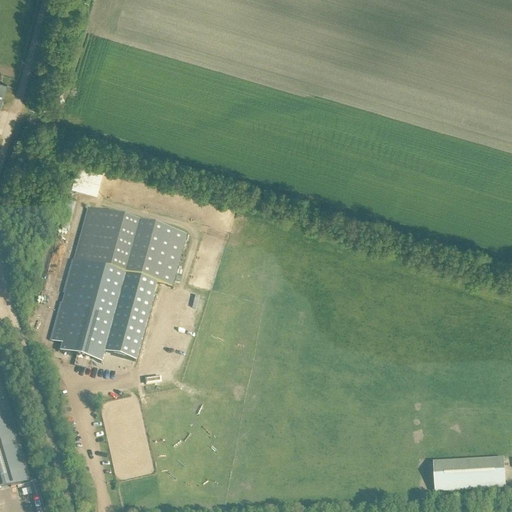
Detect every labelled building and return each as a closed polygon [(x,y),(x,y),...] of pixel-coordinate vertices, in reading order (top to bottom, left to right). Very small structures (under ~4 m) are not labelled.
[(73,187),(99,193),(104,172),(78,165),(73,187)] [(77,201),(68,198),(67,203),(68,204),(61,230),(68,232),(77,201)] [(83,265),(73,263),(52,342),(62,345),(60,354),(100,365),(103,355),(135,364),(156,285),(171,289),(185,237),(87,211),(76,254),(86,257),(83,265)] [(0,491),(30,483),(0,381),(0,491)] [(294,431),(294,407),(282,407),(282,431),(294,431)] [(267,433),(267,420),(234,422),(234,434),(267,433)] [(398,461),(398,453),(382,453),(382,475),(399,475),(399,467),(390,467),(390,461),(398,461)] [(504,461),(433,465),(435,495),(506,491),(504,461)] [(177,471),(178,488),(204,486),(204,475),(187,476),(187,470),(177,471)]
